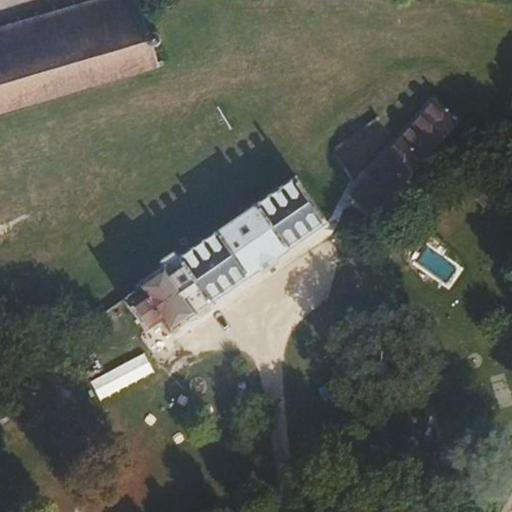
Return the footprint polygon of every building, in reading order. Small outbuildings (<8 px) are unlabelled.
[(0,111),(158,67),(164,65),(162,61),(158,62),(153,47),(158,46),(160,41),(159,35),(154,33),(150,34),(145,19),(150,18),(149,13),(144,15),(139,0),(94,0),(79,5),(77,0),(73,0),(74,0),(75,6),(59,10),(57,4),(54,5),(56,11),(41,15),(39,10),(36,10),(38,16),(23,21),(21,14),(18,16),(20,21),(2,26),(1,20),(0,20),(0,111)] [(437,100),(350,196),(374,217),(407,181),(407,180),(460,120),(437,100)] [(347,201),(350,196),(365,179),(359,174),(340,197),(328,223),(328,224),(331,228),(332,230),(332,233),(334,232),(347,202),(347,201)] [(328,224),(328,223),(296,176),(179,257),(176,253),(160,264),(163,268),(138,285),(146,297),(130,308),(146,332),(159,323),(160,321),(161,321),(163,321),(164,323),(163,326),(169,335),(180,328),(180,327),(189,321),(190,322),(198,316),(197,315),(199,313),(199,312),(208,306),(226,293),(227,294),(233,290),(232,289),(250,276),(251,278),(257,274),(257,272),(265,266),(266,268),(274,262),(273,261),(280,255),(281,257),(288,252),(287,251),(305,239),(305,240),(311,236),(310,235),(328,224)] [(374,217),(350,196),(347,201),(370,221),(374,217)] [(96,401),(152,380),(145,361),(89,383),(96,401)]
